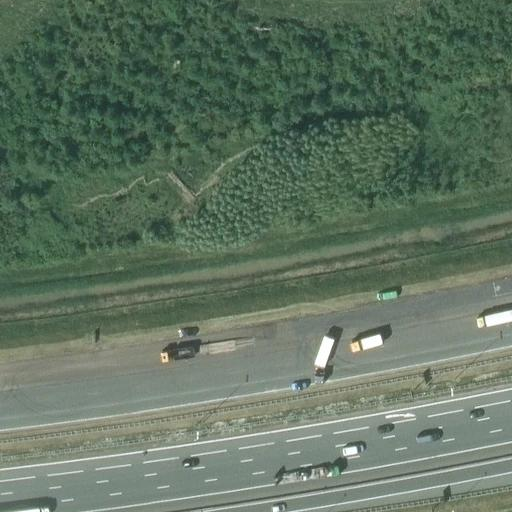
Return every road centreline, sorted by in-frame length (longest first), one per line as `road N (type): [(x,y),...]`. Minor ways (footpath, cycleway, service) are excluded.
road 1 (motorway): [(511,321),(0,407)]
road 2 (motorway): [(0,494),(266,459),(511,413)]
road 3 (motorway): [(275,511),(511,471)]
